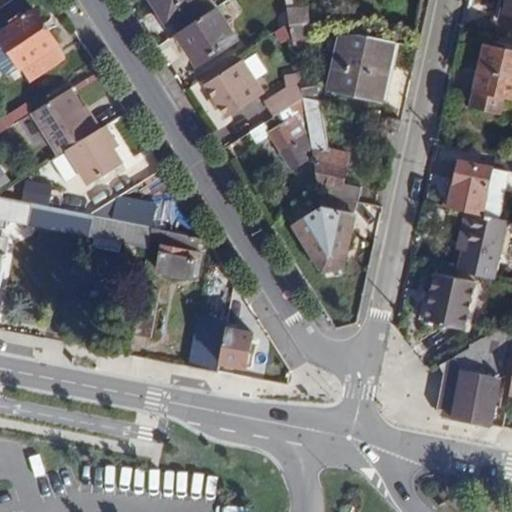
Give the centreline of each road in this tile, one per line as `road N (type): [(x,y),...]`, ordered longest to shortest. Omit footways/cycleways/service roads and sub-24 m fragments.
road 1 (residential): [(356,366),(320,349),(91,0)]
road 2 (residential): [(451,0),(383,309),(356,366)]
road 3 (tertiary): [(0,368),(266,421)]
road 4 (residential): [(511,460),(349,437)]
